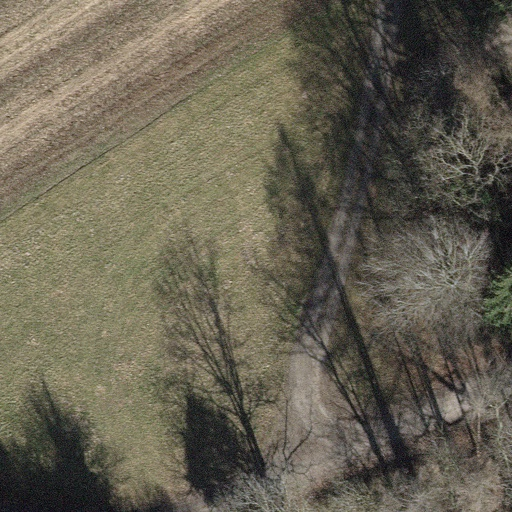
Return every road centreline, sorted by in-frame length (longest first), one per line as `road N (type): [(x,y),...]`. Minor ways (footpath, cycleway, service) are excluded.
road 1 (track): [(383,0),(369,169),(298,463)]
road 2 (track): [(298,463),(511,377)]
